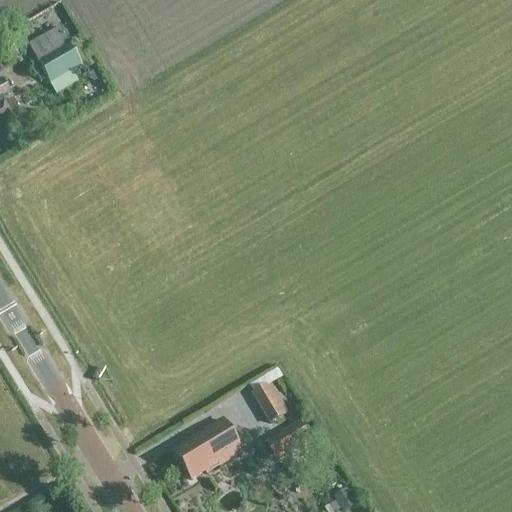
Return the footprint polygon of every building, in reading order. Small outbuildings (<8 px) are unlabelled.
[(67,45),(64,46),(57,33),(28,49),(36,63),(51,88),(82,70),(67,45)] [(0,137),(16,128),(13,122),(22,117),(12,101),(3,106),(2,104),(0,100),(0,98),(8,94),(0,81),(0,137)] [(273,382),(291,413),(310,402),(293,371),(273,382)] [(252,396),(270,425),(287,415),(269,385),(252,396)] [(174,455),(190,482),(204,474),(206,476),(241,455),(221,423),(194,439),(196,442),(174,455)] [(301,438),(282,449),(288,459),(307,448),(301,438)] [(297,461),(303,474),(315,468),(309,455),(297,461)]
